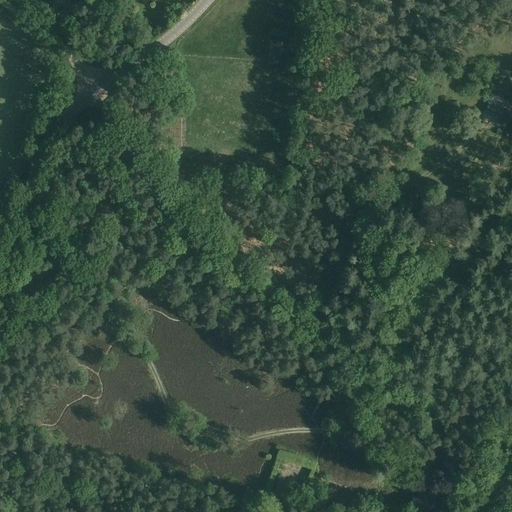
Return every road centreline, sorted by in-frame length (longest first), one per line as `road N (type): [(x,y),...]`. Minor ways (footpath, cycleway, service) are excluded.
road 1 (track): [(28,190),(103,278),(180,424),(230,443),(322,431),(365,447),(390,472),(424,481)]
road 2 (unclassified): [(511,376),(431,372),(380,359),(304,318),(177,209),(94,90)]
road 3 (tertiary): [(0,274),(51,132),(94,90)]
road 4 (tertiary): [(94,90),(207,0)]
road 5 (track): [(94,90),(64,48),(0,1)]
